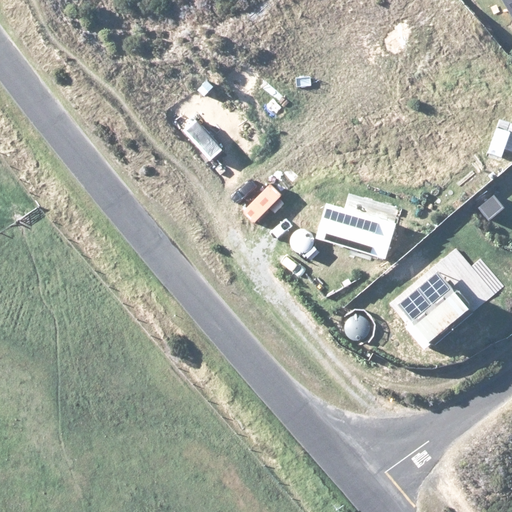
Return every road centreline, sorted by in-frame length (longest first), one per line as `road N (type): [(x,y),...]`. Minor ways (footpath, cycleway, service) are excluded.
road 1 (tertiary): [(361,469),(0,10)]
road 2 (residential): [(511,371),(361,469)]
